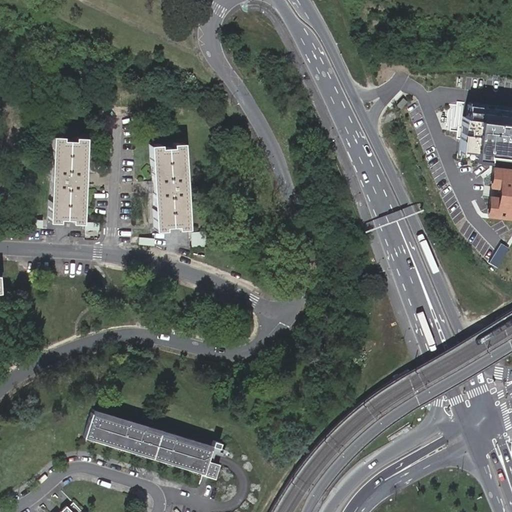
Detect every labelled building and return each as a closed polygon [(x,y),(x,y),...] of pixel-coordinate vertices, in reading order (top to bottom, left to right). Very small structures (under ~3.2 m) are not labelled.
[(511,109),(464,104),(459,152),(481,154),(480,162),(494,164),(495,158),(511,159),(511,109)] [(78,221),(83,136),(72,135),(72,139),(59,138),(60,134),(49,133),(44,218),(55,219),(55,216),(66,217),(66,220),(78,221)] [(183,225),(178,141),(167,141),(167,145),(154,146),(154,142),(144,142),(149,227),(159,226),(158,223),(171,222),(171,225),(183,225)] [(511,215),(511,169),(491,167),(485,212),(511,215)] [(22,224),(37,225),(38,217),(23,216),(22,224)] [(82,221),(81,230),(95,231),(96,223),(82,221)] [(187,229),(188,244),(203,243),(202,228),(187,229)] [(133,242),(148,244),(149,237),(134,235),(133,242)] [(498,266),(509,247),(500,242),(490,262),(498,266)] [(206,443),(85,408),(78,433),(198,469),(206,443)] [(210,475),(215,460),(208,458),(203,473),(210,475)] [(81,511),(69,499),(63,504),(64,505),(58,511),(58,510),(55,511),(81,511)]
